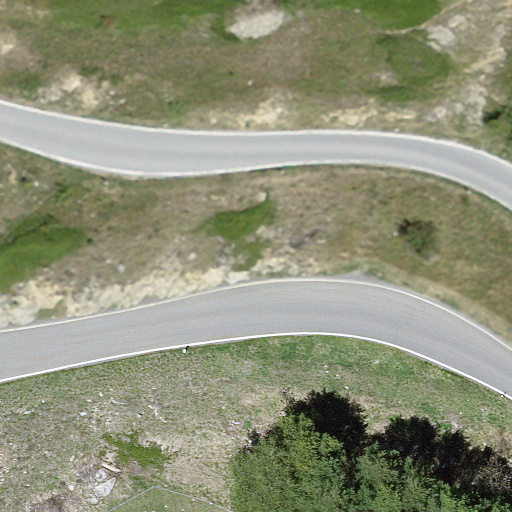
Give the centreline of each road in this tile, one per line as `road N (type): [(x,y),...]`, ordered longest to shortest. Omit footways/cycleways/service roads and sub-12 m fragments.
road 1 (tertiary): [(0,353),(291,302),(359,308),(436,331),(511,371)]
road 2 (unclassified): [(511,188),(423,153),(370,146),(139,149),(47,134),(0,117)]
